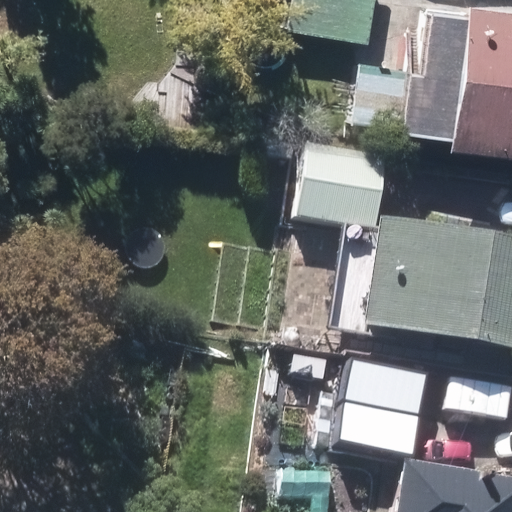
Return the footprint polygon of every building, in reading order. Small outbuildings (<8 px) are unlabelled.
[(293,0),(290,19),(369,31),(373,0),(293,0)] [(453,130),(511,139),(511,0),(431,0),(425,54),(412,53),(404,113),(454,121),(453,130)] [(294,212),(376,225),(388,153),(305,140),(294,212)] [(366,320),(511,340),(511,231),(382,212),(366,320)] [(332,442),(407,452),(416,380),(342,370),(332,442)] [(217,397),(208,450),(251,457),(259,404),(217,397)] [(511,511),(511,471),(409,454),(398,511),(511,511)]
